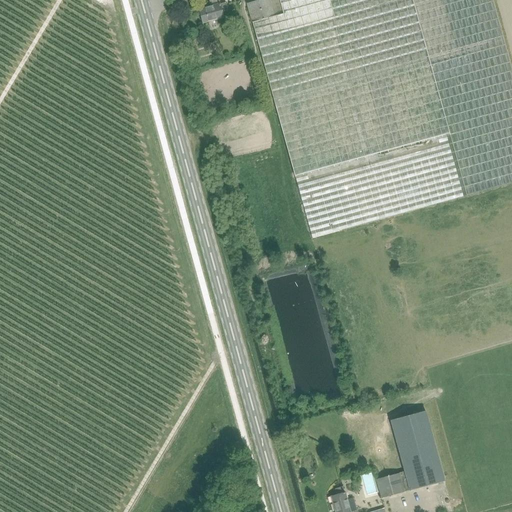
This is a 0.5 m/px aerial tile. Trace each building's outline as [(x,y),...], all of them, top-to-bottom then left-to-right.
[(210,7),(198,10),(202,24),(223,18),(222,12),(227,11),(225,3),(220,5),(218,0),(211,0),(209,1),(210,7)] [(314,238),(511,182),(511,70),(492,0),(260,0),(246,4),(251,23),(252,23),(295,176),(313,237),(312,238),(313,239),(314,238)] [(225,103),(237,101),(231,71),(235,70),(236,76),(239,76),(238,69),(227,71),(226,64),(208,68),(210,78),(203,80),(206,93),(213,92),(213,94),(222,92),(225,103)] [(381,499),(445,482),(425,411),(390,421),(404,472),(376,480),(381,499)] [(364,497),(376,496),(373,475),(361,477),(364,497)] [(334,511),(349,511),(344,493),(343,493),(342,487),(334,489),(336,495),(330,496),(334,511)]
